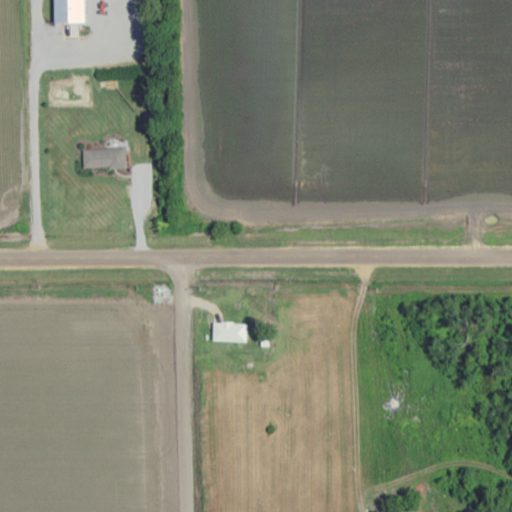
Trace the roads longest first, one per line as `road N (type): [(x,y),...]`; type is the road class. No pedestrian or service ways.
road 1 (secondary): [(511,255),(0,258)]
road 2 (residential): [(186,511),(178,258)]
